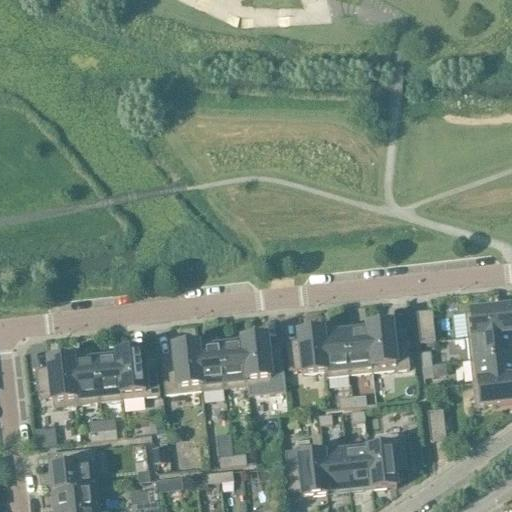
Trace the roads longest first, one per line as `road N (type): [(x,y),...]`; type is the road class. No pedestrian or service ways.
road 1 (residential): [(511,274),(0,332)]
road 2 (residential): [(16,511),(0,359)]
road 3 (residential): [(511,436),(399,511)]
